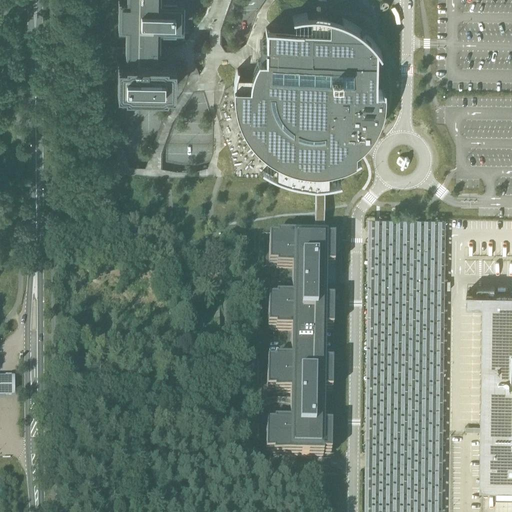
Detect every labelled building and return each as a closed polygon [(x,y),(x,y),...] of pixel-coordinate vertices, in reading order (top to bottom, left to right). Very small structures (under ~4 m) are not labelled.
[(117,0),(117,26),(125,26),(124,59),(117,59),(116,88),(124,88),(124,91),(166,91),(166,89),(173,89),(174,60),(166,60),(166,57),(158,57),(159,29),(174,29),(174,27),(182,27),(182,0),(117,0)] [(276,180),(279,181),(282,182),(285,183),(289,184),(293,185),(296,186),(300,186),(304,187),(307,187),(311,187),(315,187),(323,187),(328,186),(328,168),(333,167),(337,166),(340,165),(344,163),(349,161),(355,157),(355,150),(359,146),(365,141),(370,135),(374,129),(376,126),(379,119),(381,112),(383,105),(384,97),(384,91),(384,87),(384,86),(382,86),(382,90),(375,90),(376,48),(379,53),(381,52),(376,46),(372,40),(367,35),(361,29),(355,25),(349,22),(342,19),(339,18),(332,16),(325,14),(317,13),(310,13),(310,29),(267,28),(265,28),(265,49),(265,61),(257,60),(255,64),(254,67),(253,70),(252,74),(251,77),(237,77),(238,70),(237,69),(236,73),(234,84),(234,88),(233,91),(233,95),(234,98),(234,102),(235,106),(235,109),(236,113),(237,116),(238,120),(240,123),(241,127),(243,130),(245,133),(247,136),(249,139),(251,142),(253,145),(256,147),(258,150),(261,152),(264,155),(267,157),(270,159),(273,161),(276,163),(276,180)] [(323,187),(315,187),(313,237),(322,238),(323,187)] [(442,511),(445,218),(368,217),(365,511),(442,511)] [(326,238),(322,238),(313,237),(276,237),(276,239),(269,239),(268,268),(276,268),(276,271),(291,271),(291,300),(275,299),(275,302),(268,302),(267,331),(275,331),(275,333),(290,333),(290,362),(274,362),(274,364),(267,364),(266,393),(274,393),(274,396),(289,396),(289,424),(273,424),(273,426),(266,426),(265,455),(273,456),(273,458),(322,459),(322,456),(330,456),(331,427),(323,427),(323,394),(331,394),(332,365),(324,365),(324,332),(332,332),(333,303),(325,302),(325,269),(333,269),(334,240),(326,240),(326,238)] [(482,343),(482,347),(482,351),(482,355),(482,359),(482,363),(482,367),(482,371),(482,375),(482,379),(481,383),(481,387),(481,391),(481,395),(481,399),(481,403),(481,407),(481,411),(481,415),(481,419),(481,423),(480,487),(495,487),(511,487),(511,292),(467,292),(467,305),(482,305),(482,307),(482,311),(482,315),(482,319),(482,323),(482,327),(482,331),(482,335),(482,339),(482,343)] [(210,328),(211,344),(220,344),(219,307),(210,328)] [(1,377),(0,377),(0,397),(1,398),(16,398),(16,377),(1,377)]
